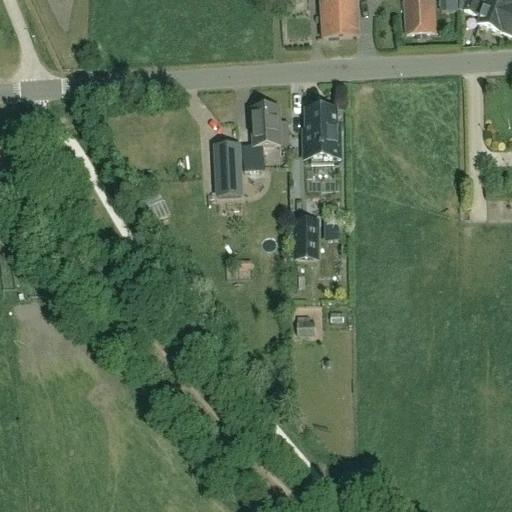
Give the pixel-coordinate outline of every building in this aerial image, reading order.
[(320,0),(321,2),(319,2),(322,42),(359,41),(357,0),(344,1),(344,0),(320,0)] [(437,37),(434,0),(402,0),(405,38),(437,37)] [(441,0),(441,13),(458,13),(457,0),(441,0)] [(457,0),(458,13),(463,13),(479,19),(476,26),(501,35),(511,39),(511,38),(511,5),(497,0),(457,0)] [(265,175),(263,150),(280,149),(278,111),(252,113),(254,150),(243,151),(244,175),(265,175)] [(336,113),(306,114),(307,141),(304,141),(304,164),(340,163),(340,140),(337,140),(336,113)] [(290,143),(291,163),(299,162),(299,143),(290,143)] [(241,186),(239,145),(215,146),(217,187),(241,186)] [(241,186),(217,187),(218,200),(242,200),(241,186)] [(293,264),(319,264),(319,223),(293,223),(293,264)] [(344,252),(345,228),(323,228),(323,252),(344,252)] [(235,269),(235,284),(249,284),(249,269),(235,269)]
